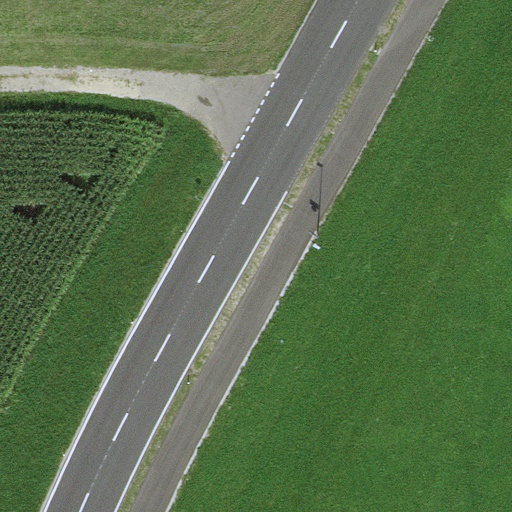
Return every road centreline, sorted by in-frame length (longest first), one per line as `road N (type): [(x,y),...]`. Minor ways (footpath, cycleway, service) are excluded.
road 1 (secondary): [(360,0),(201,278),(83,511)]
road 2 (track): [(0,88),(168,89),(287,129)]
